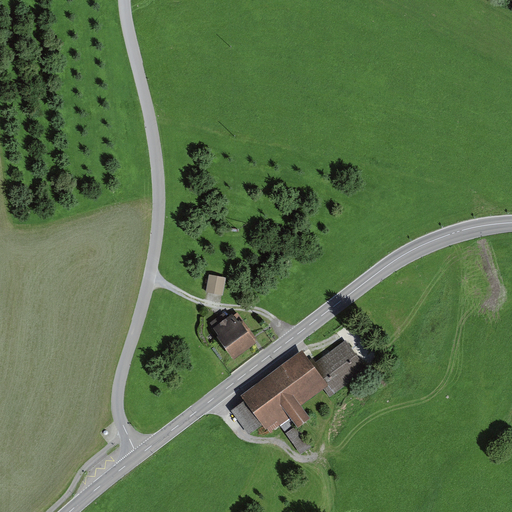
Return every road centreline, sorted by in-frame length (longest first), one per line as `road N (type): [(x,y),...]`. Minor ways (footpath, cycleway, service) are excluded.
road 1 (track): [(215,397),(245,436),(311,458),(327,448),(336,405),(368,373),(370,355),(347,333),(314,348),(257,311),(203,304),(151,277)]
road 2 (residential): [(124,0),(159,169),(151,277),(118,394),(139,455)]
road 3 (secondary): [(511,222),(451,233),(397,259),(139,455)]
